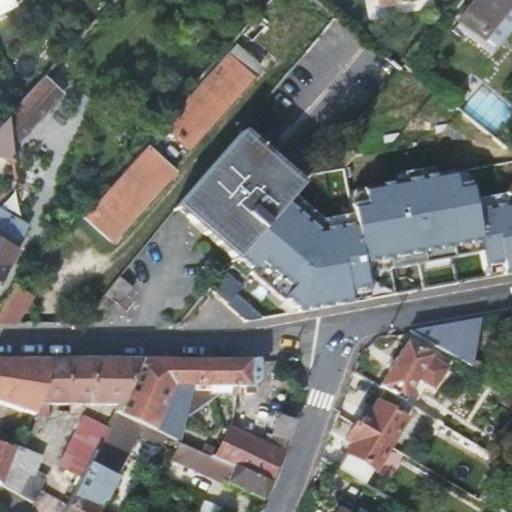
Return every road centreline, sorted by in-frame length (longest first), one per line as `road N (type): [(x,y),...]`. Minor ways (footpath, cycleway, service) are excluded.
road 1 (unknown): [(143,345),(163,235),(196,170),(247,123),(342,76)]
road 2 (unclassified): [(0,344),(210,346),(315,335),(338,324)]
road 3 (residential): [(277,511),(338,324)]
road 4 (residential): [(338,324),(511,293)]
